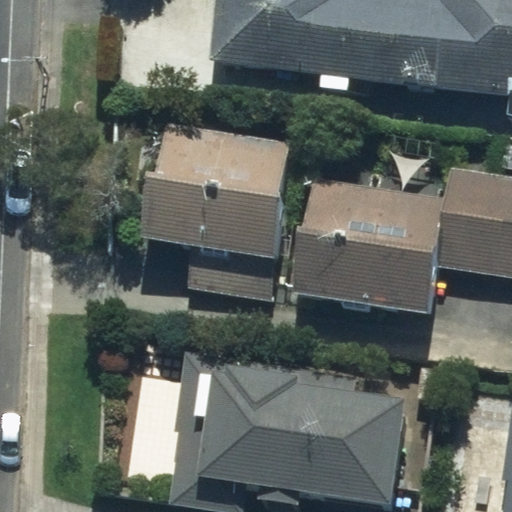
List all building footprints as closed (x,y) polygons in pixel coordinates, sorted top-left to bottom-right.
[(511,0),(229,0),(223,63),(336,74),(334,94),(367,97),(369,77),(511,90),(511,0)] [(313,170),(317,146),(175,123),(156,243),(298,266),(313,170)] [(511,168),(468,162),(463,194),(322,171),(306,267),(303,291),(452,315),(459,273),(511,281),(511,168)] [(511,342),(511,327),(428,316),(422,358),(508,370),(511,342)] [(334,387),(336,367),(192,356),(179,509),(210,511),(259,511),(261,497),(417,510),(427,394),(334,387)]
